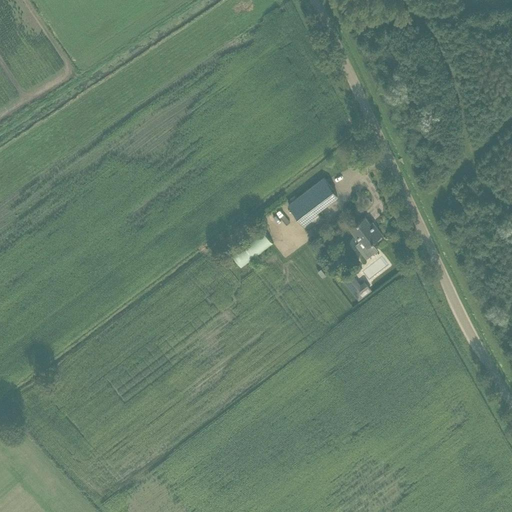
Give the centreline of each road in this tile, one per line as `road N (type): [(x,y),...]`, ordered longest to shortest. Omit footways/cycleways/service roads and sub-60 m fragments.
road 1 (unclassified): [(511,408),(313,0)]
road 2 (unknown): [(387,158),(291,234)]
